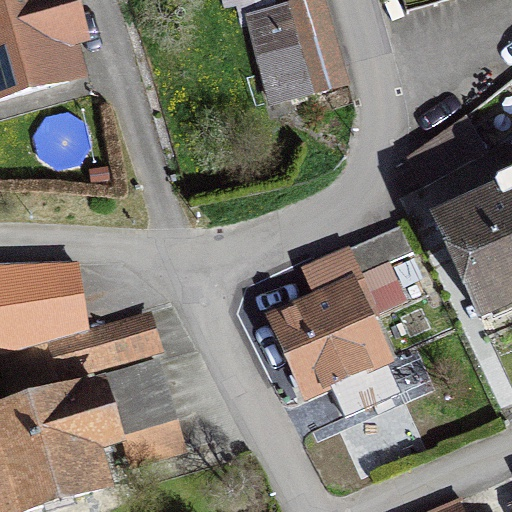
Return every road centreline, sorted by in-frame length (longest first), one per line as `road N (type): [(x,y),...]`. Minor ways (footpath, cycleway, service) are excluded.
road 1 (residential): [(339,0),(386,208),(180,283)]
road 2 (residential): [(180,283),(295,511)]
road 3 (residential): [(0,250),(180,283)]
